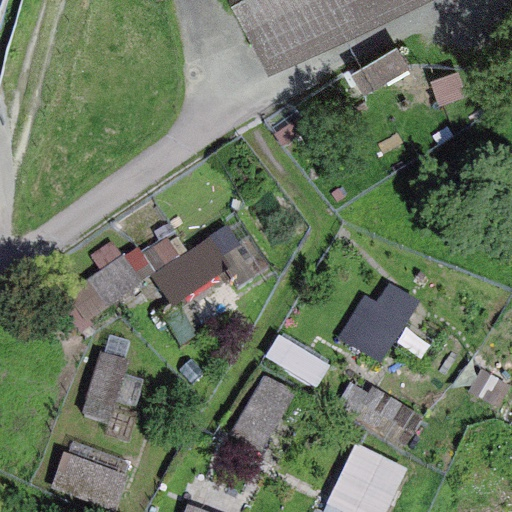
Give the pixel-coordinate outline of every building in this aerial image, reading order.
[(248,0),(270,50),(383,0),(248,0)] [(156,267),(171,304),(242,275),(227,239),(156,267)] [(138,250),(74,297),(96,326),(160,279),(138,250)] [(382,279),(350,344),(391,363),(422,299),(382,279)] [(89,413),(113,421),(134,361),(109,353),(89,413)] [(243,442),(276,453),(298,391),(264,379),(243,442)] [(70,448),(58,494),(124,511),(137,466),(70,448)] [(336,511),(386,511),(404,465),(359,448),(336,511)] [(221,511),(198,502),(193,511),(399,511),(414,478),(407,475),(390,511),(332,511),(270,486),(258,511),(221,511)]
